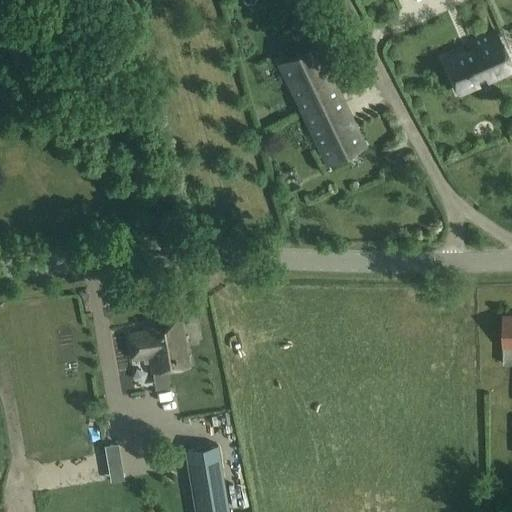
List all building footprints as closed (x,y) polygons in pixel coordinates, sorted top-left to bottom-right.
[(370,31),(379,45),(394,36),(385,22),(370,31)] [(511,69),(495,32),(471,42),(474,50),(464,54),(463,51),(444,59),(458,92),(477,84),(474,78),(485,73),(487,79),(511,69)] [(339,96),(315,48),(281,64),(304,112),(339,96)] [(362,144),(339,96),(304,112),(327,161),(362,144)] [(511,362),(511,315),(502,316),(503,363),(511,362)] [(153,379),(167,377),(166,371),(188,367),(181,320),(143,326),(144,331),(128,333),(132,359),(148,357),(151,373),(152,373),(153,379)] [(186,379),(155,379),(155,420),(185,421),(186,379)] [(105,446),(106,454),(119,452),(117,444),(105,446)] [(229,511),(218,445),(185,451),(195,511),(229,511)]
